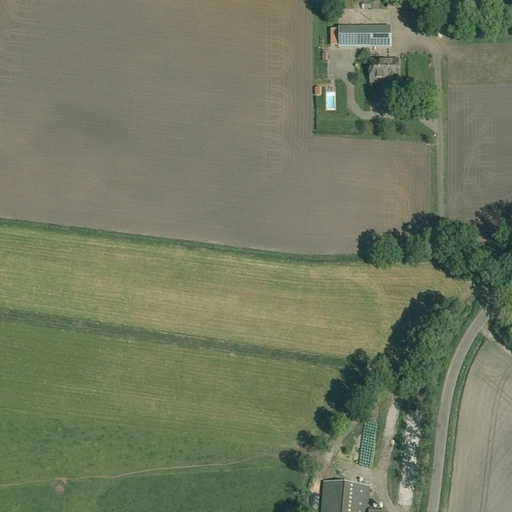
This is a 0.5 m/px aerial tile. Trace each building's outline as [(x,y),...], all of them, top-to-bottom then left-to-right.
[(391,22),(395,11),(389,9),(385,20),(391,22)] [(339,28),(340,48),(390,48),(389,28),(339,28)] [(398,60),(370,60),(370,83),(398,83),(398,60)] [(366,447),(362,464),(372,466),(376,449),(366,447)] [(324,483),(321,511),(380,511),(367,511),(369,487),(324,483)] [(415,506),(415,486),(405,486),(404,505),(415,506)]
